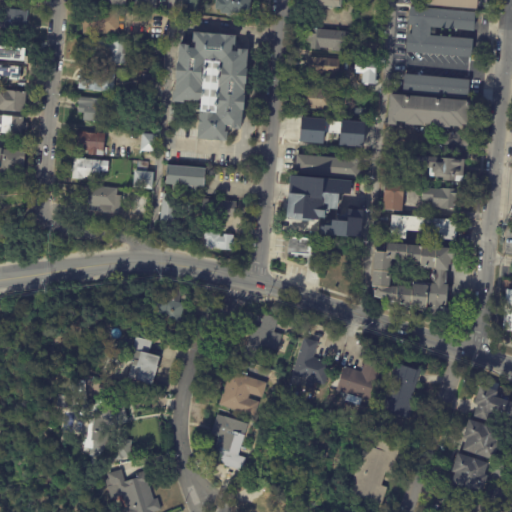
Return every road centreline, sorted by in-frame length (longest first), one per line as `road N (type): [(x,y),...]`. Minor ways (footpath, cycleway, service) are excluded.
road 1 (secondary): [(511,366),(199,268),(128,264),(0,279)]
road 2 (residential): [(148,264),(134,241),(64,231),(43,213),(58,0)]
road 3 (residential): [(209,511),(188,464),(181,418),(209,332),(251,282)]
road 4 (residential): [(259,233),(279,0)]
road 5 (residential): [(462,351),(477,337),(493,161)]
road 6 (residential): [(408,511),(462,351)]
road 7 (residential): [(493,161),(506,0)]
